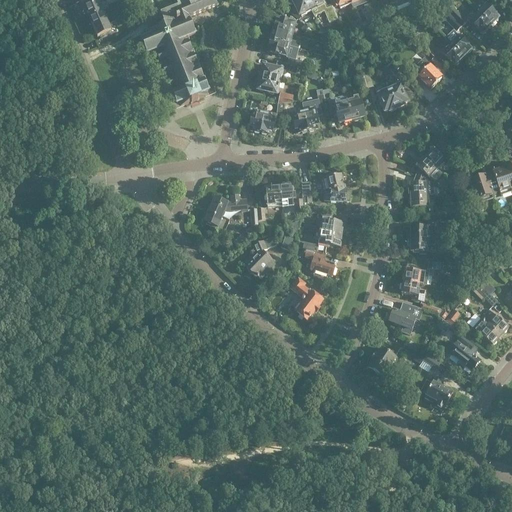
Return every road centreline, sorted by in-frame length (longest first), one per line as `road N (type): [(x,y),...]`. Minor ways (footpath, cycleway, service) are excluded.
road 1 (residential): [(332,383),(378,274),(382,138)]
road 2 (tertiary): [(332,383),(242,312),(167,231)]
road 3 (residential): [(219,162),(292,160),(382,138)]
road 4 (residential): [(219,162),(251,0)]
road 5 (residential): [(107,125),(52,0)]
road 6 (tertiary): [(449,453),(332,383)]
road 7 (tertiary): [(0,187),(129,177)]
